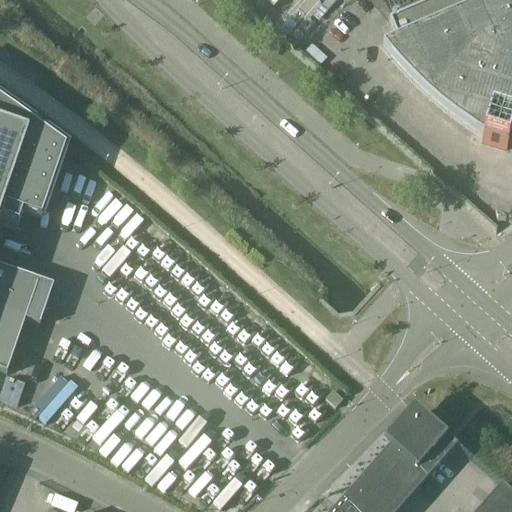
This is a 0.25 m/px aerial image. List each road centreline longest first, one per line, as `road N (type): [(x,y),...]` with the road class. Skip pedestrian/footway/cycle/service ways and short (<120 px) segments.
road 1 (secondary): [(108,0),(444,312)]
road 2 (secondary): [(470,289),(140,0)]
road 3 (unclassified): [(388,395),(270,511)]
road 4 (unclassified): [(142,511),(0,441)]
